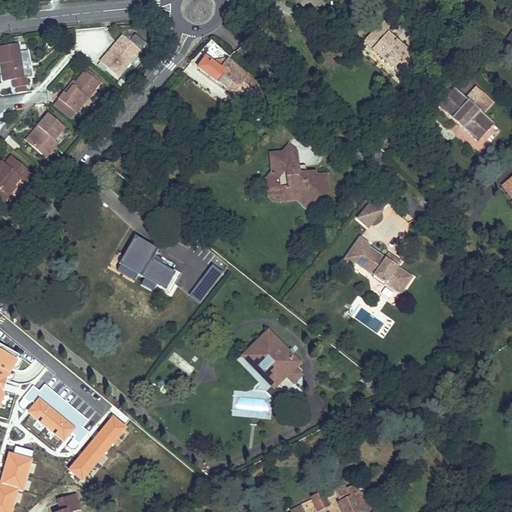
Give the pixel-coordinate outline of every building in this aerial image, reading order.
[(382,20),(363,42),(372,50),(395,71),(405,79),(424,57),(414,48),(410,52),(388,32),(392,28),(382,20)] [(137,52),(119,36),(114,42),(117,45),(108,55),(105,52),(95,62),(113,78),(137,52)] [(114,42),(105,52),(108,55),(117,45),(114,42)] [(15,45),(0,47),(0,65),(2,65),(4,83),(10,82),(11,90),(13,90),(24,88),(25,88),(24,79),(20,80),(15,45)] [(232,84),(235,87),(238,90),(248,77),(229,60),(222,70),(208,59),(200,69),(221,85),(222,85),(228,89),(232,84)] [(98,83),(83,70),(74,81),(64,93),(61,91),(56,97),(70,110),(76,104),(78,106),(98,83)] [(244,94),(254,83),(248,77),(238,90),(244,94)] [(71,79),(61,91),(64,93),(74,81),(71,79)] [(228,89),(234,94),(238,90),(235,87),(232,84),(228,89)] [(454,87),(437,106),(478,142),(494,124),(483,113),(493,102),(476,86),(465,98),(454,87)] [(27,144),(34,150),(40,155),(46,148),(50,151),(56,143),(53,141),(62,129),(46,116),(37,127),(39,129),(27,144)] [(37,127),(25,142),(27,144),(39,129),(37,127)] [(281,155),(269,156),(269,163),(273,165),(270,168),(271,175),(278,180),(280,198),(298,196),(299,201),(297,202),(301,205),(301,207),(309,212),(316,198),(328,197),(326,175),(314,176),(314,172),(304,173),(302,176),(300,176),(295,173),(295,170),(297,167),(295,153),(287,147),(281,155)] [(40,155),(44,158),(50,151),(46,148),(40,155)] [(29,175),(9,157),(3,165),(0,162),(0,195),(2,192),(6,196),(11,189),(10,188),(18,178),(23,182),(29,175)] [(304,167),(297,167),(295,170),(295,173),(300,176),(302,176),(304,173),(304,167)] [(278,180),(271,175),(265,182),(268,199),(275,205),(297,202),(299,201),(298,196),(280,198),(278,180)] [(380,210),(370,201),(358,217),(368,226),(380,210)] [(369,242),(359,236),(342,260),(352,266),(355,261),(401,293),(412,275),(397,265),(386,257),(367,244),(369,242)] [(176,274),(153,260),(159,250),(137,237),(124,258),(121,263),(139,274),(166,290),(176,274)] [(400,261),(389,253),(386,257),(397,265),(400,261)] [(111,267),(134,281),(139,274),(121,263),(124,258),(119,254),(111,267)] [(278,383),(299,362),(270,332),(248,353),(278,383)] [(34,365),(42,357),(31,348),(25,355),(0,335),(0,361),(34,389),(42,379),(52,388),(57,383),(73,396),(77,391),(49,369),(45,374),(34,365)] [(189,375),(194,367),(174,352),(169,360),(189,375)] [(245,356),(274,387),(278,383),(248,353),(245,356)] [(6,445),(23,425),(16,419),(0,438),(6,445)] [(111,436),(113,438),(116,439),(122,431),(124,433),(129,425),(121,419),(116,427),(117,428),(111,436)] [(334,487),(329,490),(324,493),(323,492),(312,497),(313,498),(301,504),(301,505),(291,511),(315,511),(340,500),(345,511),(370,511),(361,492),(360,493),(355,484),(348,488),(345,483),(335,489),(334,487)] [(70,511),(79,509),(76,496),(59,501),(61,511),(70,511)]
